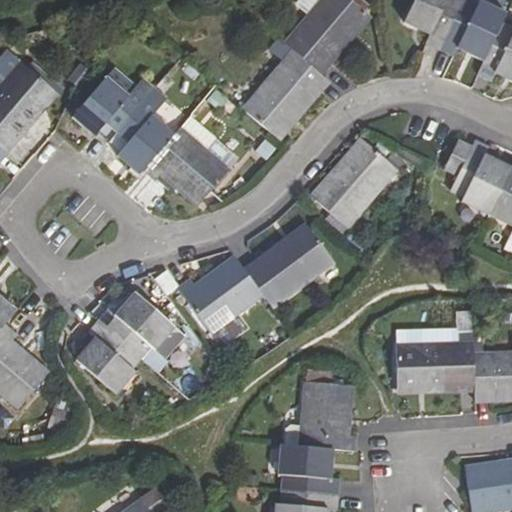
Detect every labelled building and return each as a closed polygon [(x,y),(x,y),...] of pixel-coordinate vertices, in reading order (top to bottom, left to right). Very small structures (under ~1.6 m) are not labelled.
[(323,0),(311,16),(289,44),(297,51),(321,70),(367,13),(364,10),(352,0),(323,0)] [(311,16),(323,0),(307,0),(309,1),(303,9),(311,16)] [(368,5),(361,0),(352,0),(364,10),(368,5)] [(441,52),(465,0),(464,0),(417,0),(407,23),(431,35),(426,46),(441,52)] [(479,8),(465,0),(441,52),(454,59),(459,50),(485,63),(504,23),(508,15),(482,3),(479,8)] [(511,26),(504,23),(485,63),(480,74),(494,81),(499,73),(511,78),(511,26)] [(297,51),(248,110),(279,137),(330,77),(325,73),(321,70),(297,51)] [(20,60),(0,83),(0,143),(1,145),(51,87),(20,60)] [(72,116),(94,136),(97,131),(109,141),(117,131),(140,104),(142,103),(131,93),(127,96),(105,76),(72,116)] [(120,150),(116,154),(140,174),(143,170),(172,137),(174,135),(151,115),(153,112),(142,103),(140,104),(117,131),(109,141),(120,150)] [(215,137),(190,116),(180,127),(205,149),(215,137)] [(172,137),(143,170),(155,180),(157,178),(164,171),(176,181),(200,201),(228,169),(205,149),(180,127),(174,135),(172,137)] [(450,154),(464,162),(474,141),(461,135),(450,154)] [(397,164),(364,137),(317,195),(349,222),(397,164)] [(488,145),(476,140),(474,141),(464,162),(457,176),(451,189),(464,196),(462,201),(488,213),(511,166),(484,153),(488,145)] [(511,167),(511,166),(488,213),(511,224),(511,167)] [(164,171),(157,178),(169,189),(173,184),(176,181),(164,171)] [(176,181),(173,184),(196,205),(200,201),(176,181)] [(307,226),(246,270),(262,292),(270,303),(331,259),(307,226)] [(243,265),(237,258),(197,288),(194,284),(189,277),(176,286),(208,330),(235,312),(262,292),(246,270),(243,265)] [(0,331),(6,324),(18,311),(0,294),(0,287),(2,285),(0,283),(0,331)] [(106,306),(96,317),(139,354),(149,343),(154,347),(172,326),(133,293),(114,314),(106,306)] [(235,312),(208,330),(219,345),(238,330),(240,333),(246,328),(246,324),(240,315),(238,316),(235,312)] [(139,354),(96,317),(85,330),(93,337),(74,358),(114,392),(132,370),(128,367),(139,354)] [(0,331),(0,391),(18,408),(45,377),(10,345),(13,340),(18,334),(6,324),(0,331)] [(473,355),(473,346),(395,349),(397,389),(474,388),(473,355)] [(511,354),(473,355),(474,388),(474,394),(474,397),(511,396),(511,354)] [(304,383),(297,448),(330,451),(352,452),(353,437),(347,436),(340,435),(344,387),(304,383)] [(297,448),(278,446),(276,475),(282,475),(281,490),(338,495),(339,480),(328,478),(330,451),(297,448)] [(472,511),(489,511),(511,509),(511,465),(468,472),(472,511)] [(163,511),(170,508),(156,490),(140,501),(124,511),(163,511)] [(338,495),(281,490),(279,505),(273,506),(272,511),(325,511),(326,511),(336,511),(338,495)]
